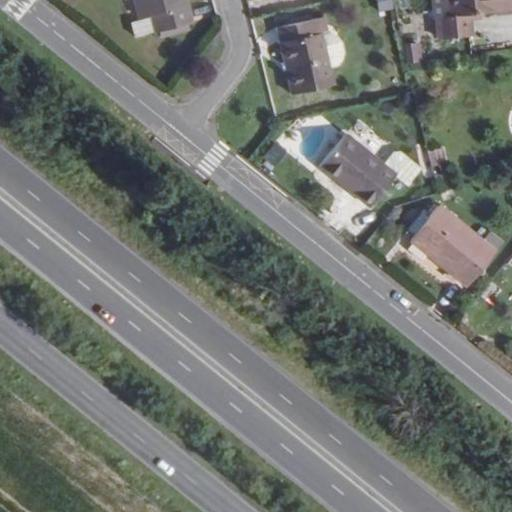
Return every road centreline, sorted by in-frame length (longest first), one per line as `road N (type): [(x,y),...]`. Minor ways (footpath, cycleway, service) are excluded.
road 1 (trunk): [(416,511),(0,172)]
road 2 (trunk): [(0,222),(354,511)]
road 3 (residential): [(182,137),(511,403)]
road 4 (tertiary): [(227,511),(0,327)]
road 5 (residential): [(13,0),(182,137)]
road 6 (residential): [(229,0),(241,54),(182,137)]
